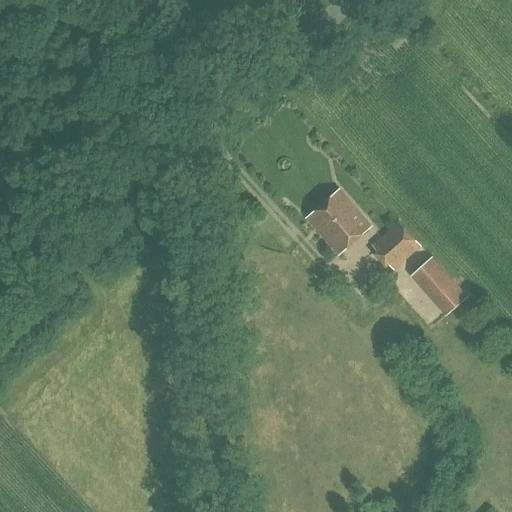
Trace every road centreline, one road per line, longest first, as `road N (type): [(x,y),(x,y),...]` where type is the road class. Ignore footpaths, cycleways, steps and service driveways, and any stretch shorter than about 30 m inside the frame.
road 1 (unclassified): [(0,339),(353,0)]
road 2 (track): [(225,511),(184,162)]
